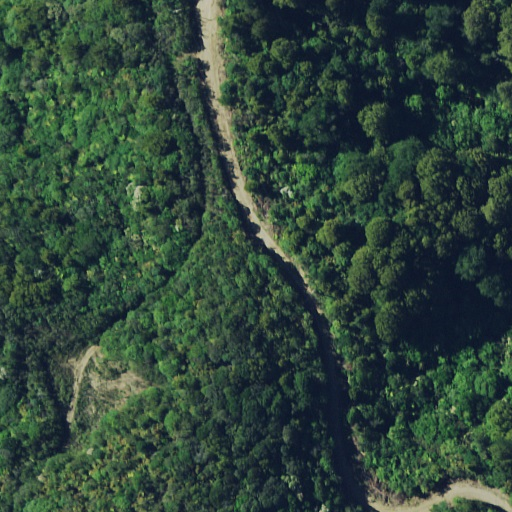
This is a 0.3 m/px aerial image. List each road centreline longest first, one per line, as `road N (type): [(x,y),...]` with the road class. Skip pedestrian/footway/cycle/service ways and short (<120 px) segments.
road 1 (track): [(202,0),(202,79),(215,138),(234,193),(321,322),(329,425),(353,487),(374,502),(480,485),(510,511)]
road 2 (track): [(2,511),(16,471),(61,406),(64,354),(168,261),(196,216),(195,140),(165,52),(199,38)]
